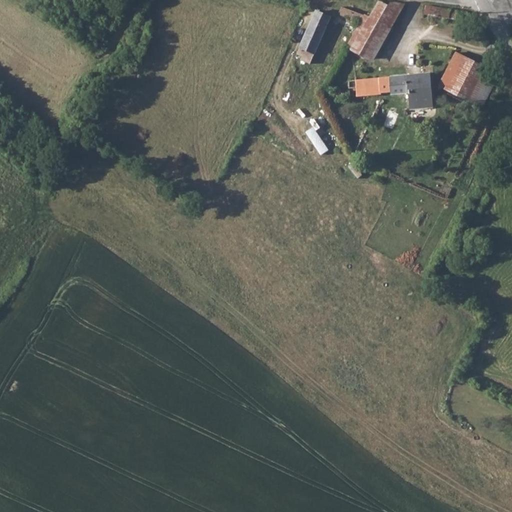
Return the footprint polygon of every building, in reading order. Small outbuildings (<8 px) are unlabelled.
[(376,9),(368,26),(384,35),(386,36),(399,11),(376,9)] [(339,29),(359,40),(368,26),(339,11),(334,19),(342,23),(339,29)] [(318,19),(299,59),(306,62),(305,67),(312,70),(333,26),(318,19)] [(359,40),(351,57),(367,66),(384,35),(368,26),(359,40)] [(454,53),(442,89),(475,101),(487,65),(454,53)] [(347,71),(363,81),(368,71),(351,62),(347,71)] [(424,80),(343,88),(345,97),(346,106),(381,103),(384,108),(386,109),(390,108),(392,103),(403,102),(426,100),(424,80)] [(426,100),(403,102),(405,117),(428,115),(426,100)] [(316,126),(307,131),(322,156),(331,151),(316,126)]
